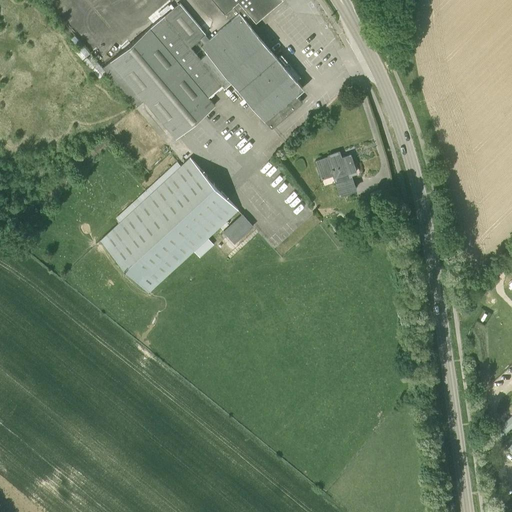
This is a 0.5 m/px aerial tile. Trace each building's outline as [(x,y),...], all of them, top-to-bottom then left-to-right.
[(256,23),(282,0),(212,0),(225,14),(233,6),(239,14),(201,46),(207,53),(200,58),(190,47),(206,34),(179,3),(104,66),(136,105),(145,98),(176,135),(216,103),(210,95),(224,84),(226,86),(225,87),(226,87),(234,81),(271,127),(302,102),(295,94),(303,87),(249,24),(254,20),(256,23)] [(341,157),(338,151),(328,155),(329,156),(315,161),(321,179),(332,175),(339,195),(357,189),(351,173),(356,171),(350,155),(341,157)] [(238,209),(190,157),(181,166),(177,162),(113,221),(117,225),(100,240),(148,292),(194,251),(199,257),(214,244),(208,237),(238,209)] [(234,243),(254,226),(242,213),(223,231),(234,243)] [(507,432),(511,427),(511,414),(501,425),(507,432)]
